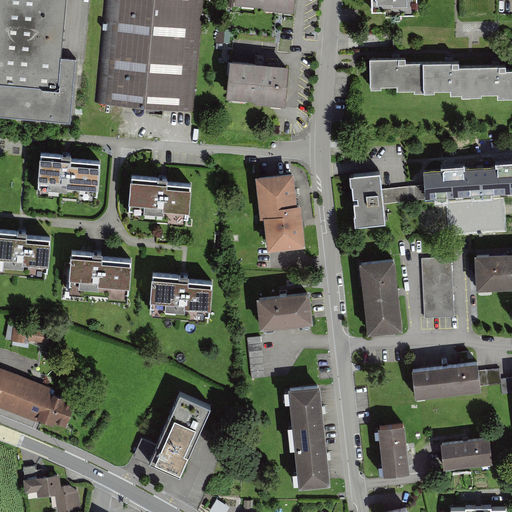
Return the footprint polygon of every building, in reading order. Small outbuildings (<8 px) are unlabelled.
[(67,0),(0,0),(0,83),(59,89),(62,56),(67,0)] [(105,0),(96,100),(193,109),(203,0),(105,0)] [(295,0),(235,0),(235,7),(294,13),(295,0)] [(368,0),(368,10),(384,10),(384,16),(418,15),(418,0),(368,0)] [(59,89),(0,83),(0,114),(71,121),(77,57),(62,56),(59,89)] [(405,59),(371,60),(372,87),(414,86),(415,91),(449,90),(449,95),(496,94),(496,102),(511,101),(511,71),(504,71),(504,66),(458,68),(458,63),(406,65),(405,59)] [(288,67),(229,62),(226,100),(285,105),(288,67)] [(36,151),(34,189),(97,193),(100,155),(36,151)] [(504,167),(481,168),(482,190),(482,194),(492,193),(492,187),(511,186),(511,161),(504,162),(504,167)] [(442,171),(426,171),(426,183),(427,192),(430,191),(437,191),(437,196),(448,196),(448,192),(482,190),(481,168),(457,170),(457,166),(442,167),(442,171)] [(383,171),(350,174),(351,185),(354,184),(355,197),(359,196),(360,201),(356,201),(357,215),(355,215),(356,225),(387,222),(385,201),(384,186),(383,171)] [(291,173),(253,176),(257,220),(265,219),(267,251),(306,248),(303,205),(293,206),(291,173)] [(128,174),(126,209),(190,213),(192,178),(128,174)] [(426,183),(409,184),(410,199),(431,198),(430,191),(427,192),(426,183)] [(409,184),(384,186),(385,201),(410,199),(409,184)] [(0,228),(0,267),(48,271),(51,233),(0,228)] [(511,248),(475,251),(477,286),(511,284),(511,248)] [(69,254),(66,295),(126,301),(130,259),(69,254)] [(395,255),(360,259),(368,330),(403,326),(395,255)] [(452,256),(422,257),(425,317),(454,316),(452,256)] [(152,274),(149,314),(209,317),(211,278),(152,274)] [(309,293),(256,300),(259,330),(312,323),(309,293)] [(27,328),(14,326),(12,339),(25,342),(27,328)] [(28,339),(49,342),(51,330),(30,326),(28,339)] [(479,363),(412,371),(415,399),(482,391),(479,363)] [(51,388),(0,368),(0,405),(64,430),(74,402),(49,393),(51,388)] [(320,380),(289,383),(299,484),(331,480),(331,479),(329,460),(328,451),(321,386),(320,380)] [(209,407),(181,394),(151,462),(179,474),(209,407)] [(405,426),(379,429),(384,477),(411,474),(405,426)] [(489,440),(442,445),(445,470),(492,465),(489,440)] [(38,465),(26,466),(27,479),(23,479),(25,491),(30,491),(30,500),(42,500),(42,495),(58,494),(60,511),(83,510),(81,491),(70,485),(63,486),(62,475),(45,477),(44,469),(39,470),(38,465)] [(227,511),(231,508),(219,500),(211,511),(212,511),(227,511)]
